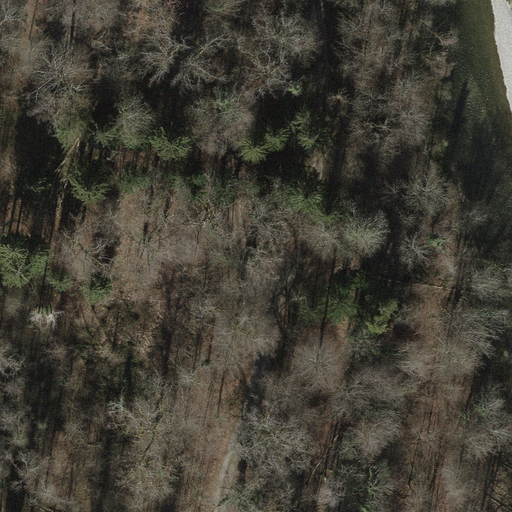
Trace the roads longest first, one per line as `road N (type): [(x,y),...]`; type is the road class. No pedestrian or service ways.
road 1 (track): [(222,511),(330,127),(314,0)]
road 2 (track): [(262,367),(254,308),(181,264),(0,205)]
